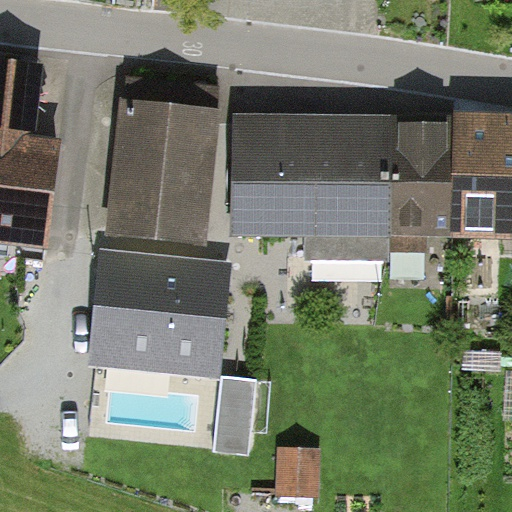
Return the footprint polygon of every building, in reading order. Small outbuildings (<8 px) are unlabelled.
[(0,237),(48,243),(59,148),(28,145),(36,69),(0,65),(0,237)] [(225,110),(127,100),(112,245),(105,247),(92,372),(224,386),(238,252),(210,249),(225,110)] [(511,120),(238,113),(235,231),(511,239),(511,120)] [(222,447),(256,451),(264,376),(231,372),(222,447)] [(319,450),(279,451),(279,494),(319,494),(319,450)]
